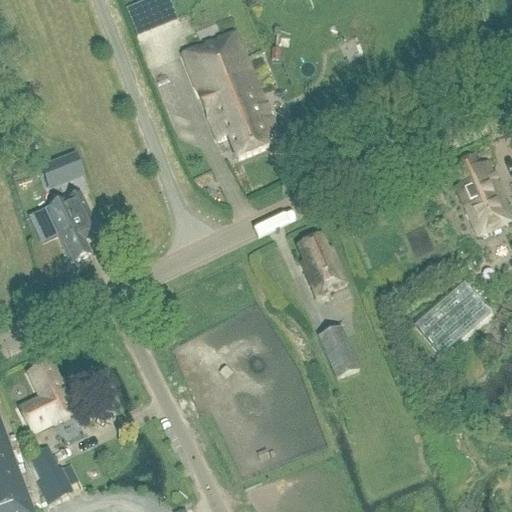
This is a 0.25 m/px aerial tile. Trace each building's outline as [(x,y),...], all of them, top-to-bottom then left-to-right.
[(278,137),(271,122),(270,123),(235,37),(182,57),(206,118),(217,145),(228,141),(237,164),(269,151),(265,143),(278,137)] [(480,51),(474,39),(459,46),(464,58),(480,51)] [(75,159),(41,172),(47,189),(81,176),(75,159)] [(511,224),(486,166),(477,170),(472,160),(453,169),(461,188),(455,190),(477,240),(511,224)] [(45,213),(30,220),(42,246),(57,239),(70,267),(74,265),(75,266),(89,260),(79,238),(96,231),(81,197),(45,213)] [(307,274),(304,275),(316,302),(347,289),(331,252),(327,254),(321,239),(296,250),(307,274)] [(358,375),(340,332),(317,342),(335,385),(358,375)] [(50,366),(28,377),(40,402),(19,413),(30,436),(51,426),(53,429),(75,419),(50,366)] [(0,511),(32,511),(0,424),(0,511)] [(29,461),(40,484),(45,481),(56,503),(73,495),(61,472),(58,473),(48,452),(29,461)]
